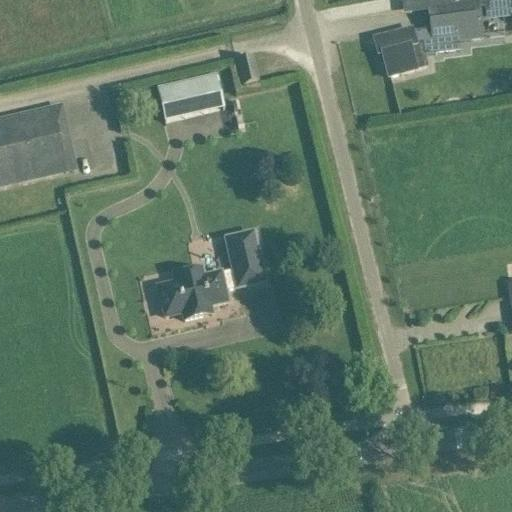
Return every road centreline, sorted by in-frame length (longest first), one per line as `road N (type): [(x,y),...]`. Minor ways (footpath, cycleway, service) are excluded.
road 1 (unclassified): [(406,447),(302,0)]
road 2 (tertiary): [(0,511),(406,447)]
